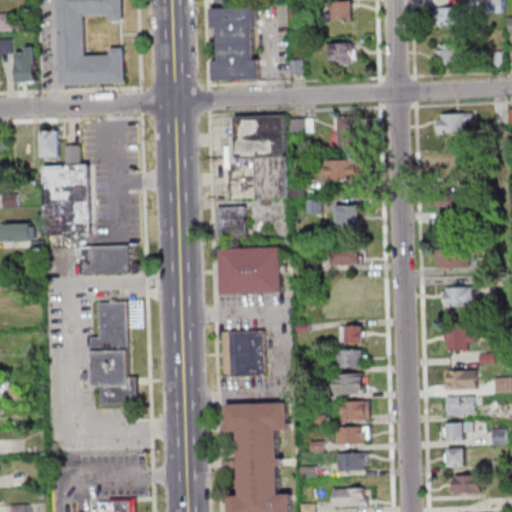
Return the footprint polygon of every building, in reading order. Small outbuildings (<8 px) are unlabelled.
[(61,0),(127,0),(128,22),(114,22),(114,16),(89,16),(90,57),(114,56),(114,49),(128,49),(129,84),(64,86),(61,0)] [(328,12),(328,20),(355,20),(354,0),(334,0),(335,12),(328,12)] [(261,79),(260,58),(257,58),(256,7),(213,8),(213,28),(219,28),(220,60),(215,60),(215,80),(261,79)] [(468,24),(468,8),(441,8),(441,24),(468,24)] [(0,14),(15,14),(16,31),(0,31),(0,14)] [(15,37),(16,54),(4,54),(3,38),(15,37)] [(357,42),(331,42),(331,65),(357,65),(357,42)] [(464,62),(464,43),(438,43),(438,62),(464,62)] [(20,54),(30,54),(30,48),(38,48),(38,54),(39,53),(40,82),(21,83),(20,54)] [(440,132),(473,132),(473,113),(440,113),(440,132)] [(288,198),(287,114),(234,115),(235,144),(226,144),(226,166),(240,166),(240,158),(256,158),(257,198),(288,198)] [(339,116),(339,148),(362,148),(362,116),(339,116)] [(46,132),(64,131),(65,158),(47,158),(46,132)] [(15,132),(35,132),(36,160),(16,161),(15,132)] [(0,153),(0,136),(12,136),(12,153),(0,153)] [(69,146),(84,146),(85,165),(70,165),(69,146)] [(473,175),(473,156),(442,156),(442,175),(473,175)] [(325,159),(325,181),(365,181),(365,159),(325,159)] [(16,180),(2,181),(2,166),(16,166),(16,180)] [(96,235),(50,237),(47,168),(93,166),(96,235)] [(468,191),(441,192),(441,218),(469,218),(468,191)] [(6,194),(22,194),(22,207),(7,208),(6,194)] [(361,226),(361,201),(338,201),(338,226),(361,226)] [(219,238),(250,238),(250,206),(219,206),(219,238)] [(3,225),(37,224),(38,241),(34,241),(3,241),(3,225)] [(34,241),(38,241),(47,240),(47,250),(35,250),(34,241)] [(86,277),(85,248),(135,246),(136,275),(86,277)] [(285,293),(284,246),(223,247),(223,294),(285,293)] [(333,263),(364,263),(364,246),(333,246),(333,263)] [(436,267),(470,267),(470,249),(436,249),(436,267)] [(0,278),(16,278),(17,290),(0,290),(0,278)] [(480,306),(480,287),(443,287),(443,306),(480,306)] [(104,338),(103,304),(131,303),(133,351),(134,379),(142,379),(144,405),(106,406),(105,388),(90,389),(90,381),(86,381),(85,374),(97,373),(95,338),(104,338)] [(365,325),(342,325),(342,343),(365,343),(365,325)] [(472,350),(472,341),(476,341),(476,327),(448,327),(448,350),(472,350)] [(224,330),(224,376),(269,376),(269,330),(224,330)] [(366,367),(366,349),(339,349),(339,367),(366,367)] [(479,388),(479,370),(448,370),(448,388),(479,388)] [(336,373),(336,393),(366,393),(366,373),(336,373)] [(11,387),(25,387),(26,402),(12,402),(11,387)] [(480,413),(480,395),(448,395),(448,413),(480,413)] [(371,400),(343,400),(343,419),(371,419),(371,400)] [(227,403),(289,401),(290,429),(279,429),(281,493),(293,492),(293,511),(230,511),(230,495),(241,494),(239,431),(228,431),(227,403)] [(511,417),(511,401),(497,402),(498,418),(511,417)] [(466,439),(466,426),(472,426),(472,422),(446,422),(446,439),(466,439)] [(371,443),(371,426),(339,426),(339,443),(371,443)] [(467,466),(467,447),(446,447),(446,466),(467,466)] [(369,470),(369,452),(339,452),(339,470),(369,470)] [(482,492),(482,475),(452,475),(452,492),(482,492)] [(336,487),(336,505),(369,505),(369,487),(336,487)] [(102,511),(102,504),(140,503),(140,511),(102,511)]
